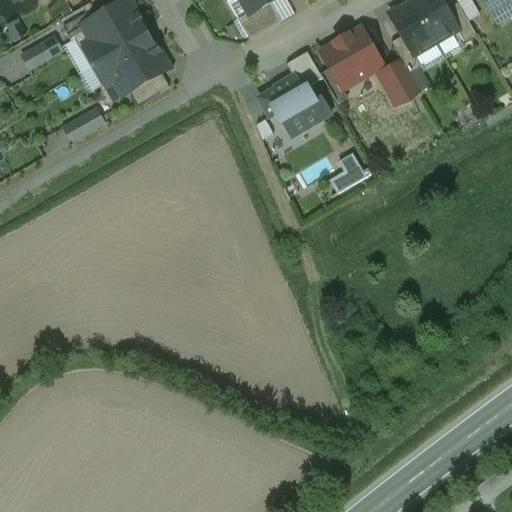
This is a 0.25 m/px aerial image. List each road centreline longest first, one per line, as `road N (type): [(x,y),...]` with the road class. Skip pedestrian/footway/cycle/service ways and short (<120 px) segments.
road 1 (track): [(353,413),(303,259),(235,94),(210,90)]
road 2 (residential): [(210,90),(0,205)]
road 3 (residential): [(360,0),(210,90)]
road 4 (secondary): [(376,511),(511,412)]
